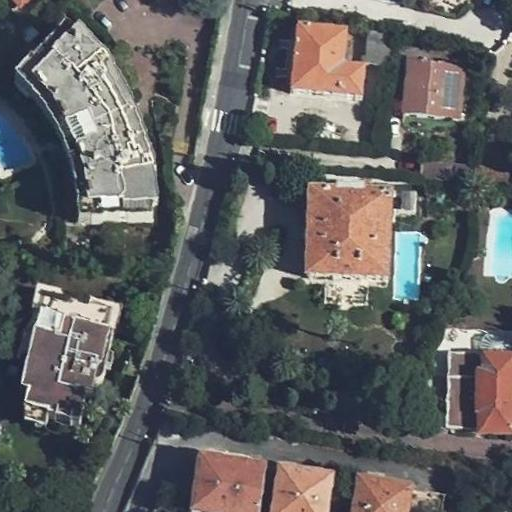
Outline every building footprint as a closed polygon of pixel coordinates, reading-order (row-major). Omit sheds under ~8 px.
[(44,0),(8,0),(17,9),(26,0),(36,0),(41,4),(44,0)] [(26,0),(17,9),(27,20),(41,4),(36,0),(26,0)] [(342,67),(343,35),(297,30),(295,43),(290,93),(312,96),(358,100),(362,70),(342,67)] [(365,63),(387,67),(393,35),(370,32),(365,63)] [(129,127),(108,88),(95,70),(63,33),(23,77),(37,96),(48,111),(69,146),(82,176),(93,224),(153,226),(147,189),(141,161),(129,127)] [(459,95),(460,69),(454,68),(455,62),(446,61),(435,60),(435,65),(417,63),(418,58),(408,57),(405,80),(403,99),(401,112),(425,115),(457,119),(459,95)] [(422,161),(419,183),(434,184),(469,187),(472,165),(422,161)] [(388,250),(389,215),(413,215),(414,197),(361,195),(361,191),(338,190),(337,194),(309,193),(309,213),(309,243),(308,276),(345,278),(386,280),(386,278),(388,250)] [(394,230),(395,297),(423,297),(422,230),(394,230)] [(39,333),(45,306),(34,303),(27,331),(39,333)] [(108,371),(113,352),(99,347),(106,322),(45,306),(39,333),(34,351),(28,377),(25,388),(35,391),(30,412),(25,429),(28,430),(51,436),(81,445),(89,416),(94,401),(100,403),(104,385),(108,371)] [(99,347),(113,352),(120,326),(106,322),(99,347)] [(28,377),(34,351),(23,349),(17,373),(28,377)] [(447,387),(447,428),(474,431),(511,432),(511,418),(508,418),(509,391),(509,362),(481,362),(479,379),(448,379),(447,387)] [(115,373),(108,371),(104,385),(111,387),(115,373)] [(35,391),(25,388),(20,408),(30,412),(35,391)] [(94,401),(89,416),(96,418),(100,403),(94,401)] [(51,436),(28,430),(24,444),(47,450),(51,436)] [(258,511),(262,488),(265,470),(245,467),(222,464),(221,458),(201,455),(198,471),(193,504),(191,511),(258,511)] [(299,475),(299,469),(282,467),(282,472),(277,472),(274,489),(262,488),(258,511),(326,511),(331,480),(316,477),(299,475)] [(440,511),(443,496),(405,491),(406,485),(389,483),(388,488),(358,485),(355,507),(354,511),(440,511)]
